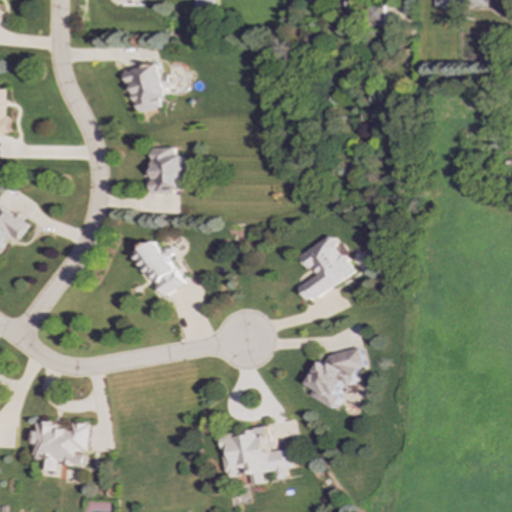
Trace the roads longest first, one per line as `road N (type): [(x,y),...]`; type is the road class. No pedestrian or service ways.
road 1 (residential): [(58,0),(59,67),(93,149),(97,203),(84,246),(16,340)]
road 2 (residential): [(0,327),(52,366),(70,370),(245,345)]
